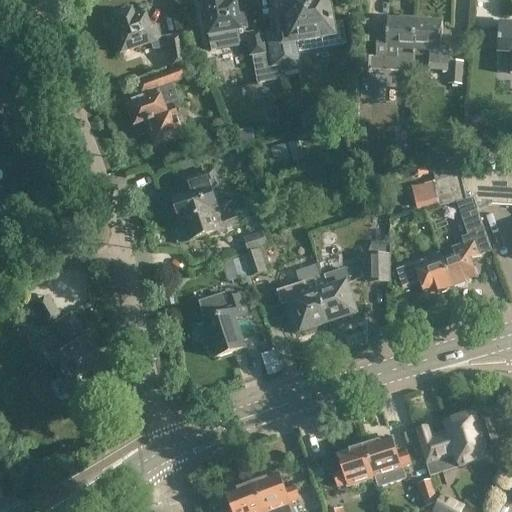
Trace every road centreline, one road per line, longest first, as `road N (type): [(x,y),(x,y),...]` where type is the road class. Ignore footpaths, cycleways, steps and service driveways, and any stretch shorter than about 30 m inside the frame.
road 1 (secondary): [(163,449),(511,336)]
road 2 (residential): [(125,250),(41,0)]
road 3 (residential): [(163,449),(125,250)]
road 4 (residential): [(0,274),(125,250)]
